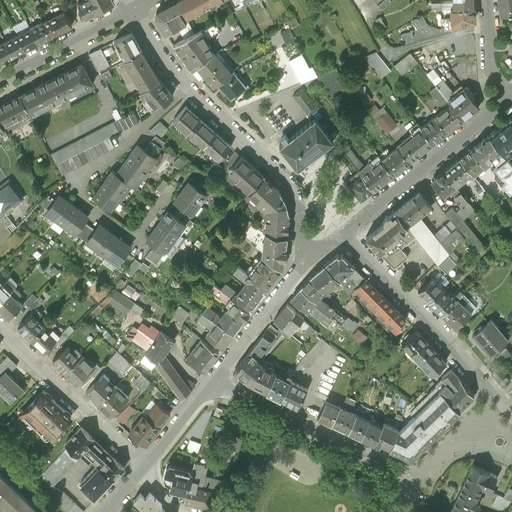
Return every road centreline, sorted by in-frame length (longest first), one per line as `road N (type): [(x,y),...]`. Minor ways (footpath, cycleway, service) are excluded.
road 1 (residential): [(344,232),(511,417)]
road 2 (residential): [(408,511),(408,484),(396,472),(212,382)]
road 3 (residential): [(187,90),(78,191),(145,248)]
road 4 (residential): [(187,90),(293,190),(310,258)]
road 5 (residential): [(511,99),(344,232)]
road 6 (residential): [(144,469),(0,330)]
road 7 (residential): [(310,258),(212,382)]
road 8 (residential): [(134,9),(0,78)]
